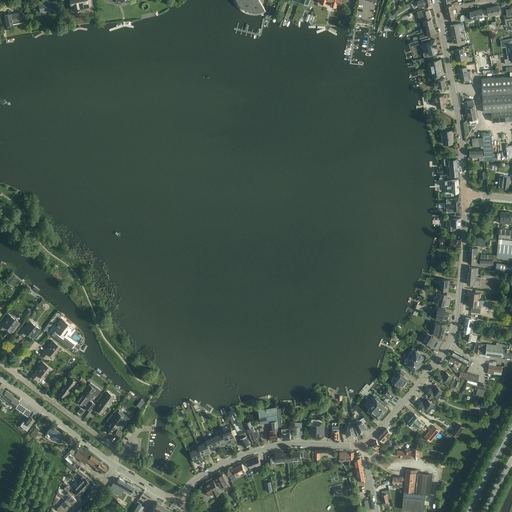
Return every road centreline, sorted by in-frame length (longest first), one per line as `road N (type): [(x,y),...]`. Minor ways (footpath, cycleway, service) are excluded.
road 1 (unclassified): [(362,444),(450,344),(465,193)]
road 2 (unclassified): [(179,498),(196,480),(255,452),(362,444)]
road 3 (unclassified): [(465,193),(435,0)]
road 4 (unclassified): [(111,463),(0,378)]
road 5 (residential): [(111,463),(112,447),(13,373)]
